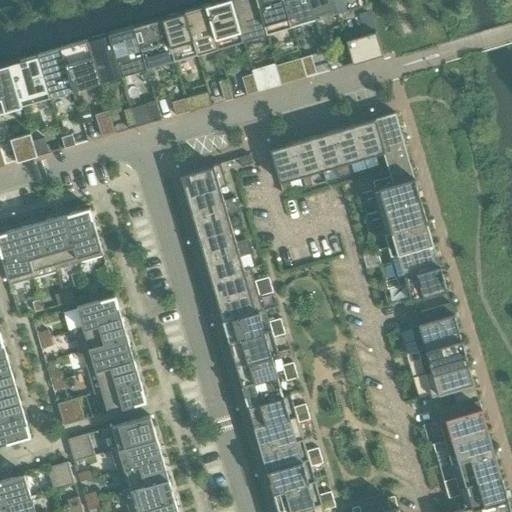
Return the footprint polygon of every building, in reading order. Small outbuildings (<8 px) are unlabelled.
[(221,0),(205,5),(217,47),(243,40),(231,0),(221,0)] [(231,0),(243,40),(266,33),(256,0),(231,0)] [(283,0),(256,0),(266,33),(291,26),(283,0)] [(314,19),(308,0),(283,0),(291,26),(314,19)] [(308,0),(314,19),(337,12),(333,0),(308,0)] [(333,0),(337,12),(367,3),(366,0),(333,0)] [(184,11),(197,53),(217,47),(205,5),(184,11)] [(161,18),(174,60),(197,53),(184,11),(161,18)] [(174,60),(161,18),(134,26),(146,68),(174,60)] [(106,34),(118,76),(144,69),(131,27),(106,34)] [(346,41),(346,42),(351,60),(352,61),(352,64),(354,63),(366,60),(382,55),(376,32),(346,41)] [(106,34),(85,40),(98,82),(118,76),(106,34)] [(60,47),(72,89),(98,82),(85,40),(60,47)] [(352,64),(346,43),(336,46),(343,67),(352,64)] [(72,89),(60,47),(37,54),(49,96),(72,89)] [(49,96),(37,54),(15,60),(9,62),(15,82),(22,104),(49,96)] [(312,74),(316,73),(311,55),(300,58),(305,78),(313,76),(312,74)] [(0,64),(0,108),(15,104),(19,103),(19,105),(22,104),(15,82),(9,62),(0,64)] [(286,62),(275,66),(280,85),(282,84),(281,81),(291,78),(286,62)] [(262,71),(253,74),(258,90),(258,91),(266,89),(266,87),(262,71)] [(242,77),(247,94),(258,90),(253,74),(242,77)] [(219,82),(225,100),(234,97),(229,79),(219,82)] [(194,96),(185,98),(189,111),(189,112),(198,109),(194,96)] [(189,111),(185,98),(172,102),(176,115),(178,115),(189,112),(189,111)] [(156,100),(147,103),(153,122),(161,120),(156,100)] [(88,106),(79,108),(82,118),(90,116),(88,106)] [(136,126),(130,108),(123,110),(129,129),(136,127),(136,126)] [(95,114),(101,137),(115,133),(111,119),(108,110),(95,114)] [(390,176),(392,183),(392,184),(413,178),(395,112),(373,119),(383,152),(386,163),(390,176)] [(375,154),(383,152),(373,119),(353,125),(362,158),(375,154)] [(342,164),(350,162),(362,158),(353,125),(332,131),(342,164)] [(335,166),(342,164),(332,131),(311,137),(321,170),(335,166)] [(10,139),(17,162),(37,156),(30,133),(10,139)] [(75,145),(72,134),(61,137),(65,148),(75,145)] [(309,174),(321,170),(311,137),(291,143),(301,176),(309,174)] [(44,138),(32,141),(37,156),(48,153),(44,138)] [(287,180),(301,176),(291,143),(270,149),(279,182),(287,180)] [(383,152),(375,154),(379,166),(386,163),(383,152)] [(239,159),(241,166),(252,163),(250,155),(239,159)] [(350,162),(342,164),(345,176),(353,173),(350,162)] [(180,175),(186,197),(227,185),(220,164),(220,163),(180,175)] [(345,176),(342,164),(335,166),(338,177),(345,176)] [(309,174),(301,176),(304,187),(312,185),(309,174)] [(392,183),(390,176),(372,181),(374,188),(392,183)] [(373,198),(377,211),(420,198),(413,178),(392,184),(392,183),(374,188),(370,189),(371,190),(373,198)] [(287,180),(279,182),(283,194),(291,192),(287,180)] [(186,197),(192,218),(226,207),(223,200),(220,188),(227,186),(227,185),(186,197)] [(371,190),(360,194),(362,201),(373,198),(371,190)] [(223,200),(226,207),(237,204),(235,196),(223,200)] [(377,211),(379,218),(384,234),(427,221),(420,198),(377,211)] [(237,204),(226,207),(228,215),(239,212),(237,204)] [(192,218),(198,238),(232,228),(228,215),(226,207),(192,218)] [(89,208),(65,215),(79,262),(103,255),(89,208)] [(366,214),(368,221),(379,218),(377,211),(366,214)] [(65,215),(42,221),(56,269),(57,268),(69,265),(79,262),(65,215)] [(56,269),(42,221),(19,228),(33,278),(58,271),(57,268),(56,269)] [(387,247),(390,255),(433,242),(427,221),(384,234),(387,247)] [(33,278),(19,228),(0,233),(0,253),(9,285),(33,278)] [(198,238),(204,259),(238,249),(236,242),(232,228),(198,238)] [(236,242),(238,249),(249,246),(247,238),(236,242)] [(397,253),(403,275),(439,264),(433,242),(390,255),(397,253)] [(249,246),(238,249),(240,256),(251,253),(249,246)] [(376,250),(379,258),(390,255),(387,247),(376,250)] [(204,259),(210,280),(244,270),(240,256),(238,249),(204,259)] [(390,255),(379,258),(381,266),(392,262),(390,255)] [(439,264),(403,275),(411,300),(417,298),(420,310),(450,301),(439,264)] [(210,280),(216,300),(250,291),(244,270),(210,280)] [(257,280),(259,287),(270,284),(268,276),(257,280)] [(385,281),(387,289),(399,285),(397,278),(385,281)] [(86,286),(89,297),(97,294),(94,283),(86,286)] [(270,284),(259,287),(261,295),(273,291),(270,284)] [(70,290),(62,292),(66,303),(73,301),(70,290)] [(216,300),(222,321),(258,311),(258,310),(256,310),(250,291),(216,300)] [(66,303),(62,292),(55,294),(58,305),(66,303)] [(80,318),(82,327),(83,328),(121,317),(115,295),(76,307),(80,318)] [(35,312),(43,310),(39,299),(31,301),(35,312)] [(420,310),(424,321),(453,312),(450,301),(420,310)] [(222,321),(228,342),(271,329),(264,331),(258,311),(222,321)] [(418,323),(425,349),(461,339),(453,312),(424,321),(418,323)] [(80,353),(82,353),(82,351),(127,338),(121,317),(83,328),(82,327),(73,330),(80,353)] [(271,329),(283,326),(280,318),(269,322),(271,329)] [(283,326),(271,329),(273,337),(285,334),(283,326)] [(228,342),(235,365),(278,352),(273,337),(271,329),(228,342)] [(37,333),(40,341),(51,338),(48,330),(37,333)] [(51,338),(40,341),(42,348),(53,345),(51,338)] [(82,351),(82,353),(83,355),(88,372),(133,358),(127,338),(82,351)] [(425,374),(425,375),(468,362),(461,339),(425,349),(432,372),(425,374)] [(407,355),(409,362),(420,359),(418,351),(407,355)] [(0,353),(0,376),(12,373),(6,352),(0,353)] [(235,365),(241,386),(277,375),(271,355),(278,353),(278,352),(235,365)] [(133,358),(88,372),(94,394),(101,392),(101,390),(139,379),(133,359),(133,358)] [(282,365),(284,373),(296,370),(293,362),(282,365)] [(468,362),(425,375),(431,396),(452,390),(474,384),(468,362)] [(296,370),(284,373),(286,381),(298,377),(296,370)] [(49,375),(52,382),(63,379),(61,371),(49,375)] [(12,373),(0,376),(0,398),(18,394),(12,373)] [(241,386),(247,406),(283,396),(283,395),(277,375),(241,386)] [(63,379),(52,382),(54,390),(65,387),(63,379)] [(146,401),(139,379),(101,390),(101,392),(107,412),(146,401)] [(477,396),(474,384),(452,390),(455,402),(477,396)] [(247,406),(253,427),(296,415),(294,407),(290,393),(283,395),(283,396),(247,406)] [(0,421),(24,414),(18,394),(0,398),(0,421)] [(438,419),(445,441),(487,429),(477,396),(455,402),(458,414),(438,419)] [(60,412),(80,406),(78,397),(57,403),(60,412)] [(294,407),(296,415),(308,411),(305,404),(294,407)] [(84,419),(80,406),(60,412),(64,425),(84,419)] [(308,411),(296,415),(298,422),(310,419),(308,411)] [(0,445),(30,436),(24,414),(0,421),(0,445)] [(111,426),(118,448),(156,437),(150,415),(111,426)] [(253,427),(260,450),(303,438),(298,422),(296,415),(253,427)] [(445,441),(447,448),(451,462),(493,450),(487,429),(445,441)] [(68,439),(72,453),(92,447),(88,433),(68,439)] [(118,448),(110,449),(117,473),(124,470),(124,469),(162,458),(156,437),(118,448)] [(260,450),(266,471),(309,458),(307,451),(303,438),(260,450)] [(447,448),(445,441),(433,445),(435,452),(447,448)] [(92,447),(72,453),(74,461),(95,455),(92,447)] [(307,451),(309,458),(320,455),(318,447),(307,451)] [(455,478),(458,487),(501,475),(493,450),(451,462),(455,478)] [(320,455),(309,458),(311,466),(323,462),(320,455)] [(130,490),(168,479),(162,458),(124,469),(124,470),(130,489),(130,490)] [(266,471),(272,492),(315,479),(311,466),(309,458),(266,471)] [(48,467),(52,481),(72,475),(68,461),(48,467)] [(89,470),(78,474),(80,482),(91,479),(89,470)] [(0,505),(31,496),(24,474),(0,481),(0,505)] [(72,475),(52,481),(54,490),(74,484),(72,475)] [(454,511),(458,511),(507,498),(501,475),(458,487),(462,500),(464,509),(454,511)] [(444,481),(446,491),(458,487),(455,478),(444,481)] [(136,511),(174,499),(168,479),(130,490),(130,489),(123,491),(128,511),(136,511)] [(272,492),(278,511),(288,511),(322,502),(319,495),(315,479),(272,492)] [(458,487),(446,491),(450,503),(462,500),(458,487)] [(319,495),(322,502),(333,499),(331,491),(319,495)] [(84,495),(86,503),(97,499),(95,492),(84,495)] [(35,511),(31,496),(0,505),(0,511),(35,511)] [(67,500),(69,508),(81,504),(78,496),(67,500)] [(387,498),(390,509),(398,507),(394,496),(387,498)] [(510,511),(507,498),(458,511),(510,511)] [(97,499),(86,503),(88,510),(100,507),(97,499)] [(136,511),(178,511),(174,499),(136,511)] [(333,499),(322,502),(324,510),(335,506),(333,499)] [(288,511),(324,511),(324,510),(322,502),(288,511)]
